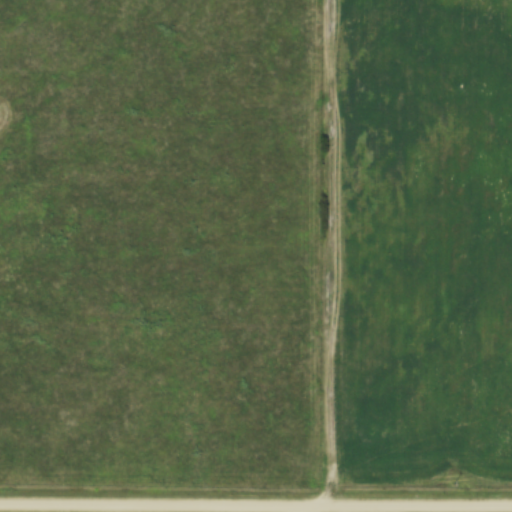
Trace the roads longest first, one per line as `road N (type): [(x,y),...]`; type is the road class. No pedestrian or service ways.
road 1 (tertiary): [(511,507),(0,505)]
road 2 (track): [(336,0),(336,507)]
